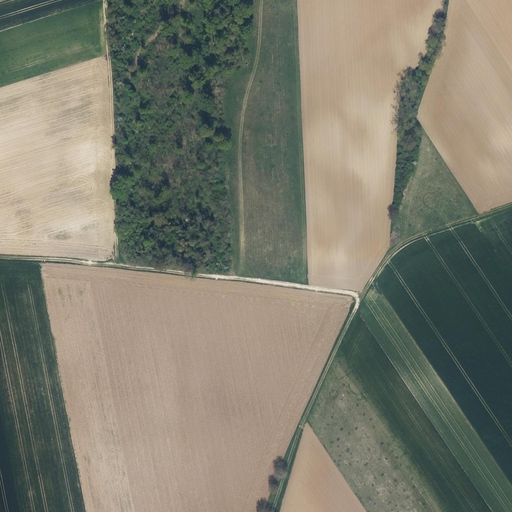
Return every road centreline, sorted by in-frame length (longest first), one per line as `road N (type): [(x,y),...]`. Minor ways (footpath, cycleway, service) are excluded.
road 1 (track): [(273,511),(306,418),(386,257),(411,239),(511,202)]
road 2 (track): [(362,295),(148,266),(0,257)]
road 3 (track): [(122,264),(105,0)]
